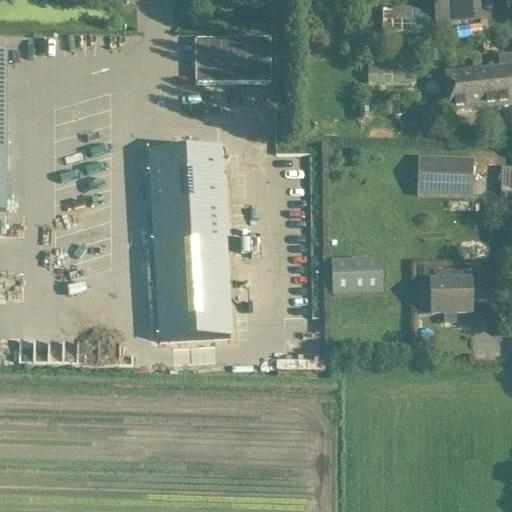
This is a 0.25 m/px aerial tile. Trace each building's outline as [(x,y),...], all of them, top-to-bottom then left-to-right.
[(434,0),(438,28),(482,23),(479,0),(434,0)] [(430,34),(430,10),(382,9),(382,34),(430,34)] [(511,55),(498,57),(499,70),(444,76),(448,114),(511,107),(511,55)] [(416,88),(417,59),(368,58),(367,87),(416,88)] [(177,154),(149,156),(152,214),(163,213),(164,231),(153,232),(159,343),(230,340),(219,152),(191,153),(192,156),(177,157),(177,154)] [(478,201),(479,166),(424,165),(424,199),(478,201)] [(511,170),(501,170),(501,194),(511,194),(511,170)] [(331,300),(382,297),(380,259),(329,262),(331,300)] [(429,282),(428,269),(417,269),(417,282),(429,282)] [(430,284),(417,284),(418,317),(431,317),(443,316),(443,323),(456,323),(455,316),(471,315),(471,303),(489,303),(488,274),(469,274),(469,283),(451,283),(451,272),(433,272),(433,284),(430,284)]
